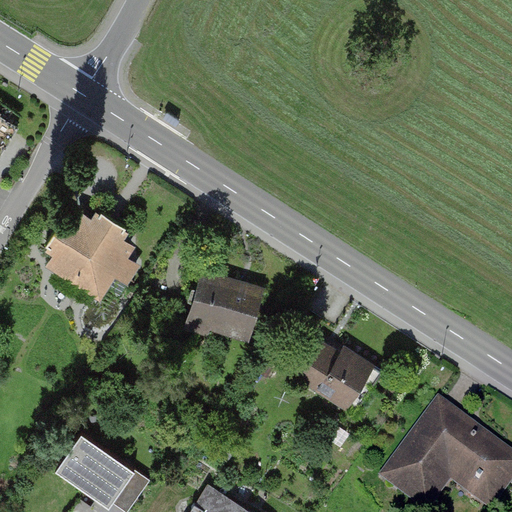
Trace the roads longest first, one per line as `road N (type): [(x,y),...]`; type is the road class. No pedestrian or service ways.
road 1 (tertiary): [(511,370),(82,95)]
road 2 (residential): [(82,95),(0,233)]
